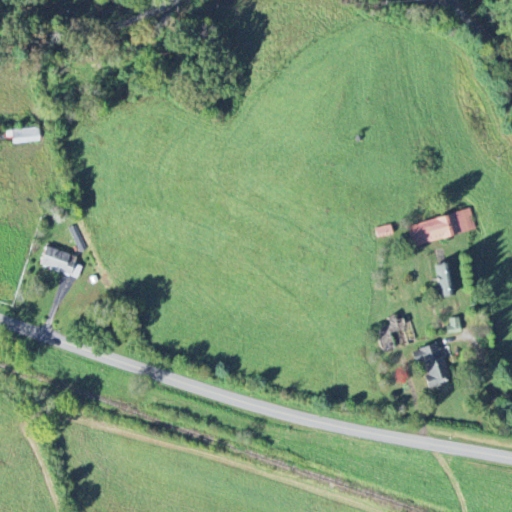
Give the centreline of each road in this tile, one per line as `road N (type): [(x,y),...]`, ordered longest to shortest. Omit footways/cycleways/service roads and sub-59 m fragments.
road 1 (residential): [(511,58),(481,15),(410,0),(0,44)]
road 2 (tertiary): [(0,322),(295,419),(511,461)]
